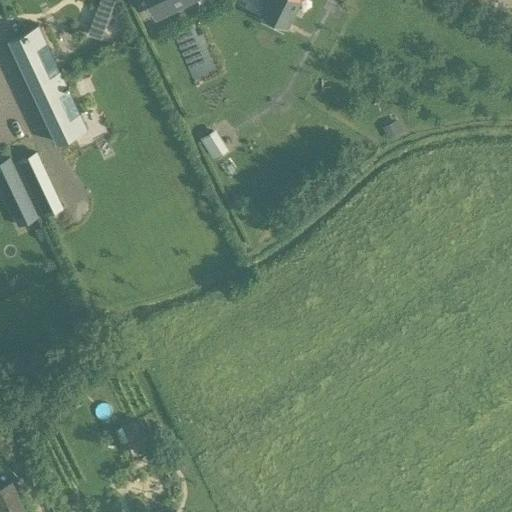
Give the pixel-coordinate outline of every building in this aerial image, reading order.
[(185,0),(150,0),(157,14),(185,0)] [(270,0),(268,5),(290,16),(297,0),(270,0)] [(100,2),(94,17),(106,22),(112,6),(100,2)] [(200,22),(176,29),(190,78),(214,71),(200,22)] [(38,89),(64,77),(40,24),(9,38),(28,78),(32,76),(38,88),(38,89)] [(38,89),(38,88),(34,90),(58,142),(88,127),(64,77),(38,89)] [(397,120),(383,127),(388,137),(402,129),(397,120)] [(225,148),(214,131),(204,138),(214,155),(225,148)] [(36,151),(16,161),(28,188),(49,178),(36,151)] [(19,175),(0,184),(0,185),(10,208),(12,207),(17,217),(15,218),(18,224),(38,215),(19,175)] [(28,511),(13,479),(0,485),(0,511),(28,511)]
